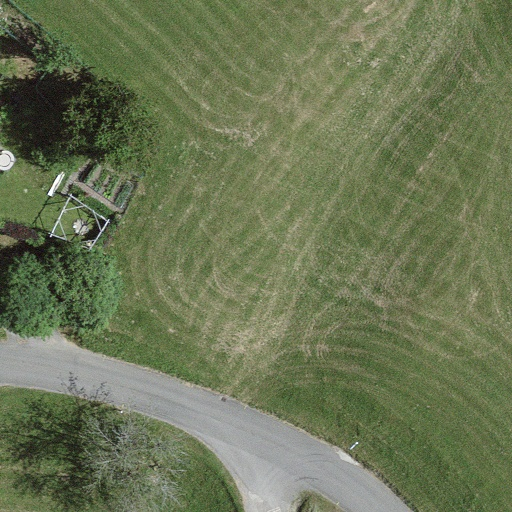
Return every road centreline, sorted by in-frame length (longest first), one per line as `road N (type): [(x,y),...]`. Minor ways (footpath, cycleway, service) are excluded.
road 1 (unclassified): [(264,439),(106,384),(0,364)]
road 2 (unclassified): [(378,511),(315,462),(264,439)]
